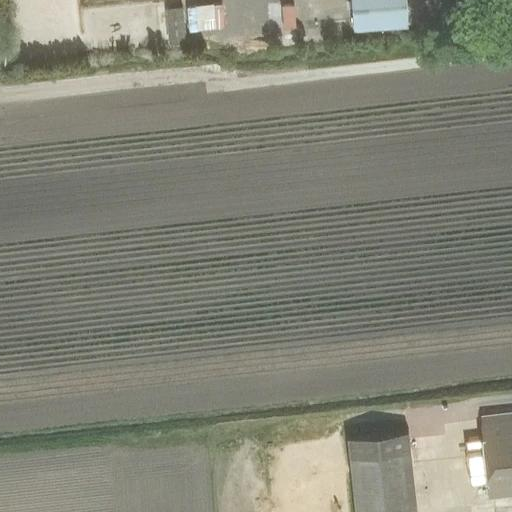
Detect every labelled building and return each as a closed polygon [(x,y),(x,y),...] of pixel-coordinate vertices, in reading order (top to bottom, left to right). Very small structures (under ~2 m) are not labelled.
[(352,0),(355,26),(407,22),(405,0),(352,0)] [(183,6),(166,8),(170,41),(187,39),(183,6)] [(283,11),(285,30),(296,30),(294,7),(283,8),(283,11)] [(484,438),(466,440),(470,484),(488,482),(489,497),(511,494),(511,412),(481,416),(484,438)] [(415,511),(407,431),(346,438),(354,511),(415,511)]
